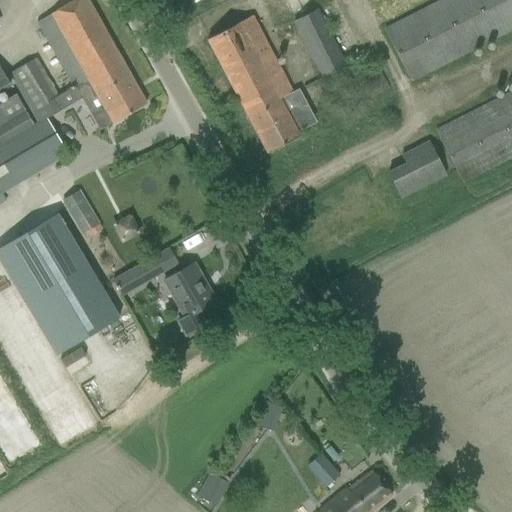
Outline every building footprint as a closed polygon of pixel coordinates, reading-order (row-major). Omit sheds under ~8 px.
[(86,0),(74,0),(66,5),(34,22),(72,91),(75,89),(98,131),(145,105),(86,0)] [(511,0),(440,0),(383,29),(409,82),(413,79),(414,81),(511,29),(511,0)] [(345,66),(317,10),(293,22),(321,78),(345,66)] [(250,17),(225,30),(207,40),(267,154),(298,137),(297,136),(315,126),(304,106),(286,115),(279,102),(291,96),(250,17)] [(57,96),(35,59),(8,74),(35,123),(2,144),(0,140),(0,204),(5,201),(1,193),(65,155),(46,119),(61,110),(54,98),(57,96)] [(362,71),(374,96),(388,89),(376,64),(362,71)] [(0,124),(23,111),(13,94),(0,101),(0,90),(8,85),(0,71),(0,124)] [(511,92),(435,131),(463,190),(483,180),(480,174),(511,157),(511,92)] [(411,161),(404,164),(388,173),(401,198),(444,176),(431,150),(423,154),(419,146),(401,156),(401,157),(407,154),(411,161)] [(79,193),(62,204),(80,234),(86,231),(89,236),(100,230),(97,225),(97,224),(79,193)] [(56,214),(0,247),(0,262),(56,356),(118,318),(56,214)] [(147,281),(175,265),(167,250),(138,266),(147,281)] [(192,264),(166,279),(164,281),(184,317),(177,321),(185,336),(205,325),(197,311),(214,302),(192,264)] [(110,344),(100,364),(96,362),(91,374),(124,390),(140,358),(110,344)] [(264,401),(255,424),(272,431),(281,408),(264,401)] [(318,455),(306,466),(326,487),(338,476),(318,455)] [(209,470),(195,496),(215,507),(223,492),(226,494),(231,485),(227,483),(229,479),(214,471),(214,472),(209,470)] [(355,483),(319,511),(371,511),(375,508),(391,496),(370,471),(355,483)]
